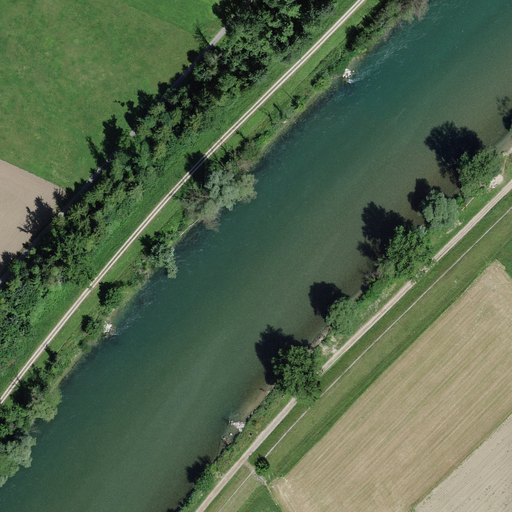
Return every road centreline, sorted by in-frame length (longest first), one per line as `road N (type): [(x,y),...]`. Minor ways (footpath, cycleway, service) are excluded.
road 1 (track): [(360,0),(173,196),(0,419)]
road 2 (track): [(197,511),(303,388),(511,181)]
road 3 (track): [(248,0),(0,280)]
